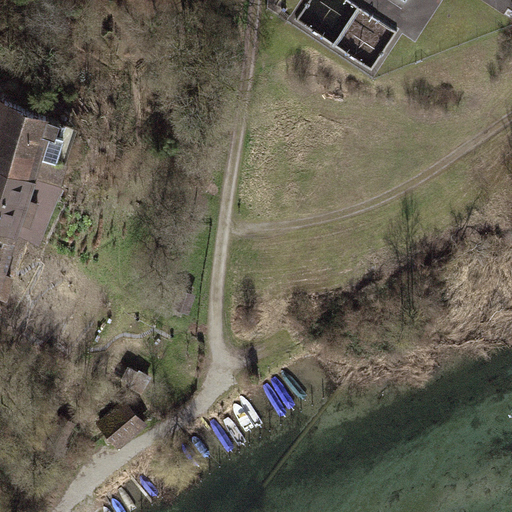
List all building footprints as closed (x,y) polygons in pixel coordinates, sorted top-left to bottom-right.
[(0,164),(33,175),(41,153),(58,158),(65,134),(57,131),(60,119),(5,100),(0,115),(0,164)] [(0,225),(27,235),(37,239),(61,183),(33,175),(0,164),(0,225)] [(16,264),(27,235),(0,225),(0,268),(3,258),(16,264)] [(101,424),(120,444),(145,421),(126,401),(101,424)] [(63,443),(75,422),(63,416),(52,436),(63,443)]
